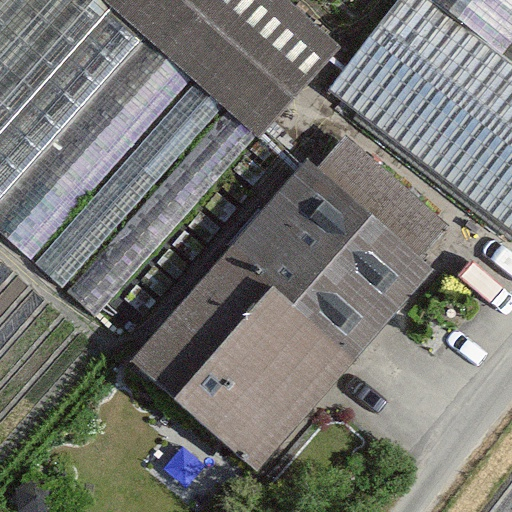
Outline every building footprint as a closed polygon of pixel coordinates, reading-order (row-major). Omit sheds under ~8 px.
[(0,0),(0,173),(141,10),(129,0),(0,0)] [(283,0),(129,0),(141,10),(160,26),(262,115),(271,122),(337,46),(283,0)] [(511,231),(511,64),(427,0),(394,0),(324,92),(510,234),(511,231)] [(511,0),(441,0),(511,55),(511,0)] [(0,236),(90,314),(262,115),(160,26),(0,210),(0,236)] [(307,164),(133,360),(253,467),(428,271),(307,164)]
